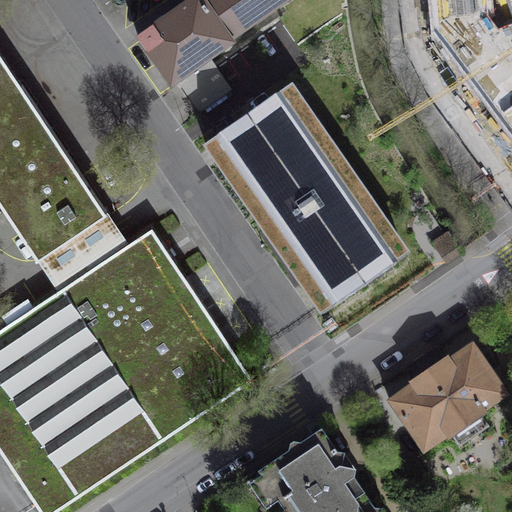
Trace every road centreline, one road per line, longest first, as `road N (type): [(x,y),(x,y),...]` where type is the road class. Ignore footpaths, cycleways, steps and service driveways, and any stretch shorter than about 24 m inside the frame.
road 1 (residential): [(62,0),(328,381)]
road 2 (residential): [(395,0),(413,67),(511,204)]
road 3 (tertiary): [(134,511),(328,381)]
road 4 (tertiary): [(328,381),(511,251)]
road 5 (unknown): [(0,262),(31,271),(52,265),(187,179)]
